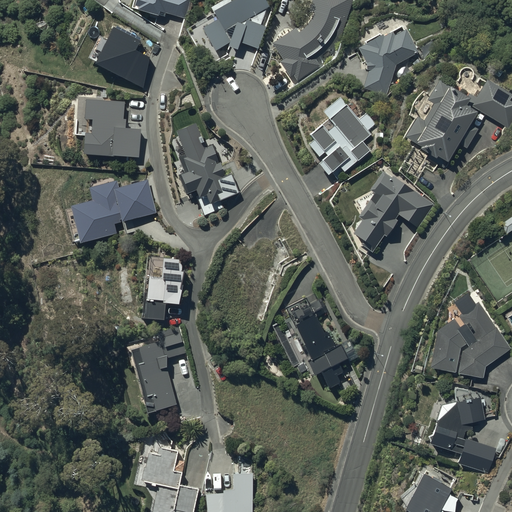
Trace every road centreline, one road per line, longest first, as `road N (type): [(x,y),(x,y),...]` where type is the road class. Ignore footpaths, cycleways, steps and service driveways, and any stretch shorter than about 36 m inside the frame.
road 1 (residential): [(166,38),(151,113),(158,182),(197,247)]
road 2 (residential): [(394,327),(357,308),(282,170)]
road 3 (residential): [(394,327),(464,208),(511,170)]
road 4 (residential): [(343,511),(394,327)]
road 5 (residential): [(212,425),(192,310),(197,247)]
